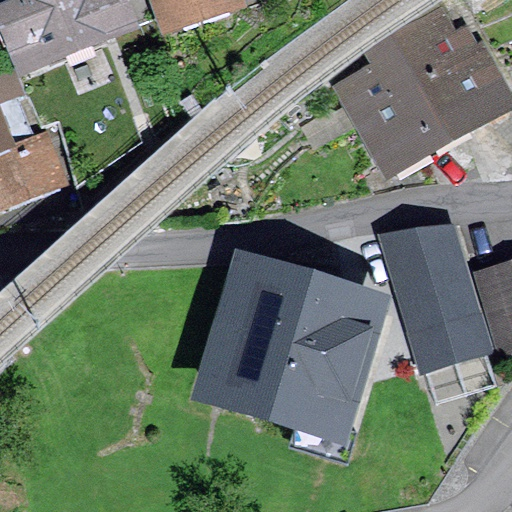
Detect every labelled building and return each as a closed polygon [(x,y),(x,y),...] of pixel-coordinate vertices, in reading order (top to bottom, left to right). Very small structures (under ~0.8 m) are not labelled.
[(11,35),(23,63),(124,22),(115,0),(7,0),(19,32),(11,35)] [(158,0),(166,23),(232,1),(232,0),(158,0)] [(348,95),(387,165),(503,100),(479,56),(461,33),(449,39),(437,17),(408,32),(415,45),(366,72),(372,81),(348,95)] [(24,134),(6,141),(5,137),(0,138),(0,201),(56,180),(41,143),(29,147),(24,134)] [(385,239),(424,367),(485,349),(449,231),(385,239)] [(511,270),(480,280),(501,351),(511,347),(511,270)] [(243,272),(206,390),(339,430),(375,312),(243,272)]
